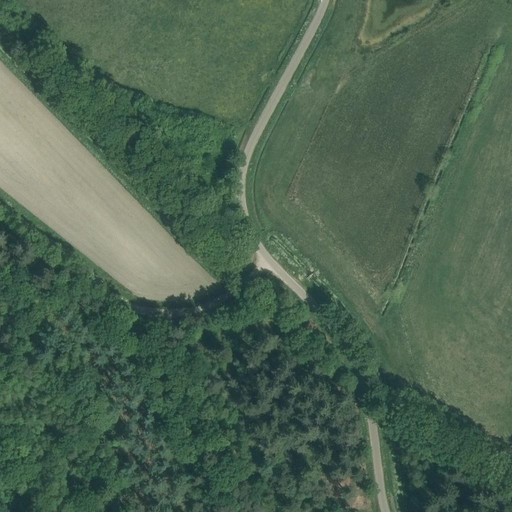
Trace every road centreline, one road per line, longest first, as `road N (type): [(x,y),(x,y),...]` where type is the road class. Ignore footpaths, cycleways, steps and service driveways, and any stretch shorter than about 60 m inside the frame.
road 1 (unclassified): [(388,511),(367,376),(355,347),(331,312),(254,240),(240,193),(250,148),(328,0)]
road 2 (track): [(272,263),(219,299),(149,312),(124,301),(0,198)]
road 3 (track): [(0,272),(50,300),(127,365),(197,511)]
